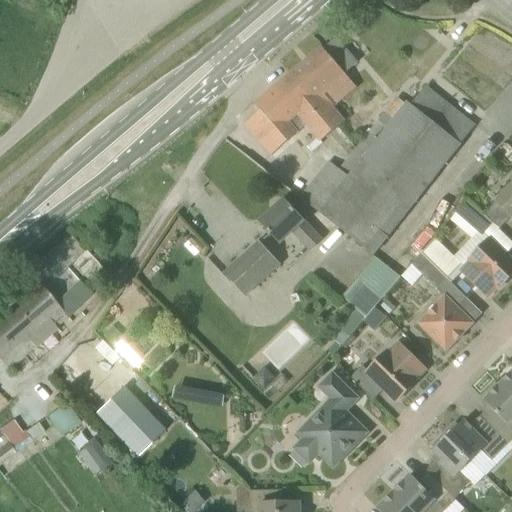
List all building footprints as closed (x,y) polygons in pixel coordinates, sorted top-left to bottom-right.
[(322,47),(290,74),(275,87),(308,126),(321,141),(344,122),(321,94),(345,74),(322,47)] [(426,86),(411,105),(408,103),(406,105),(397,98),(385,114),(371,131),(369,129),(365,135),(367,137),(340,171),(329,162),(301,198),(374,256),(452,155),(476,125),(426,86)] [(272,157),(308,126),(275,87),(255,104),(261,111),(245,124),(272,157)] [(511,185),(496,201),(495,203),(510,218),(511,217),(511,216),(511,185)] [(310,250),(320,241),(303,222),(284,200),(260,223),(280,244),(293,231),(310,250)] [(494,223),(468,200),(456,214),(483,236),(494,223)] [(511,276),(511,261),(490,239),(469,260),(471,261),(461,272),(488,297),(497,287),(499,289),(511,276)] [(259,241),(250,249),(224,274),(245,297),(280,264),(259,241)] [(70,269),(94,283),(108,260),(84,246),(70,269)] [(445,297),(418,324),(446,352),(474,324),(458,308),(467,299),(422,254),(412,265),(445,297)] [(376,259),(341,297),(365,318),(399,280),(376,259)] [(0,317),(0,359),(9,370),(69,319),(39,284),(0,317)] [(342,331),(334,340),(342,347),(350,338),(342,331)] [(341,348),(334,343),(327,352),(333,357),(341,348)] [(363,366),(350,378),(373,401),(384,389),(397,402),(418,381),(416,379),(425,369),(399,344),(389,354),(388,352),(368,372),(363,366)] [(511,371),(500,384),(511,395),(511,371)] [(367,433),(353,419),(345,412),(356,401),(337,382),(330,375),(319,386),(326,393),(332,400),(299,434),(304,440),(295,449),(310,463),(319,453),(333,467),(367,433)] [(511,395),(500,384),(483,401),(490,408),(481,417),(508,445),(511,441),(511,395)] [(137,456),(164,430),(123,388),(97,414),(137,456)] [(67,404),(51,415),(65,434),(81,423),(67,404)] [(456,424),(444,434),(471,462),(481,451),(492,461),(508,445),(481,417),(471,428),(464,421),(458,426),(456,424)] [(3,437),(0,439),(0,465),(33,442),(26,432),(8,445),(3,437)] [(471,462),(444,434),(433,447),(435,449),(430,455),(437,462),(427,472),(442,486),(455,499),(471,483),(460,472),(471,462)] [(111,468),(94,445),(84,453),(101,475),(111,468)] [(410,475),(393,492),(414,511),(444,511),(446,511),(456,501),(455,499),(442,486),(432,496),(410,475)] [(180,504),(188,511),(197,511),(207,503),(195,490),(180,504)] [(278,491),(250,491),(250,511),(299,511),(300,503),(278,503),(278,491)] [(414,511),(393,492),(377,509),(379,511),(414,511)]
